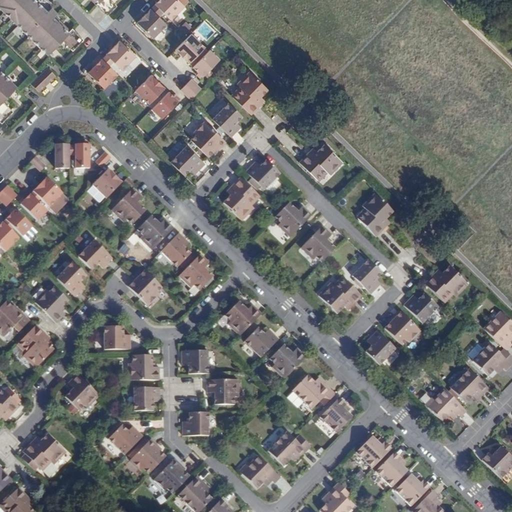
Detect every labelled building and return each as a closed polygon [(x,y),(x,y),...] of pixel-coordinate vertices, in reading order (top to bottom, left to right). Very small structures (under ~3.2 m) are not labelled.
[(0,0),(0,9),(48,56),(62,41),(73,52),(84,40),(72,29),(68,33),(53,18),(57,14),(51,9),(51,5),(51,4),(46,0),(38,0),(36,2),(34,0),(0,0)] [(95,0),(98,2),(95,5),(107,16),(117,6),(110,0),(95,0)] [(177,0),(159,0),(155,5),(163,12),(171,20),(184,7),(177,0)] [(163,12),(155,5),(150,9),(158,17),(163,12)] [(158,17),(150,9),(137,23),(153,39),(166,25),(158,17)] [(189,64),(205,47),(191,34),(188,37),(175,50),(189,64)] [(119,41),(106,55),(114,62),(122,71),(136,57),(119,41)] [(209,50),(192,67),(202,77),(219,60),(209,50)] [(106,55),(101,59),(109,67),(114,62),(106,55)] [(140,61),(136,57),(122,71),(126,75),(140,61)] [(109,67),(101,59),(88,73),(104,89),(118,75),(109,67)] [(47,70),(29,86),(37,95),(56,79),(47,70)] [(0,122),(1,124),(13,112),(3,101),(16,87),(0,71),(0,122)] [(241,89),(233,98),(251,115),(260,106),(256,102),(261,97),(268,90),(249,72),(237,84),(241,89)] [(151,75),(135,91),(149,104),(165,88),(151,75)] [(196,95),(201,89),(191,80),(186,85),(196,95)] [(181,90),(190,100),(191,99),(196,95),(186,85),(181,90)] [(168,92),(151,109),(161,119),(178,102),(168,92)] [(265,101),(261,97),(256,102),(260,106),(264,102),(265,101)] [(228,103),(212,119),(231,137),(236,132),(238,130),(233,126),(236,123),(242,116),(228,103)] [(195,135),(190,140),(208,157),(216,149),(217,151),(221,147),(226,142),(204,121),(193,133),(195,135)] [(69,156),(69,145),(55,145),(55,169),(69,169),(69,156)] [(89,145),(75,145),(75,156),(75,169),(89,169),(89,145)] [(186,145),(170,162),(184,176),(190,169),(193,166),(198,171),(205,164),(186,145)] [(312,157),(308,153),(299,162),(317,180),(326,171),(327,173),(330,176),(342,163),(324,145),(317,152),(312,157)] [(313,148),(312,149),(308,153),(312,157),(317,152),(313,148)] [(95,162),(102,167),(110,155),(103,150),(95,162)] [(45,167),(35,157),(30,162),(32,164),(36,169),(40,172),(45,167)] [(280,174),(266,161),(260,167),(257,170),(252,165),(245,173),(264,191),(280,174)] [(121,183),(122,183),(108,169),(92,186),(106,199),(121,183)] [(326,171),(317,180),(319,182),(327,173),(326,171)] [(62,194),(46,178),(33,192),(41,200),(49,208),(62,194)] [(258,196),(240,178),(231,187),(235,191),(230,196),(223,203),(241,221),(254,209),(251,206),(250,205),(258,196)] [(127,179),(124,182),(130,188),(134,185),(127,179)] [(8,188),(7,186),(4,189),(1,192),(11,201),(17,196),(8,188)] [(235,191),(231,187),(226,192),(230,196),(235,191)] [(139,201),(142,198),(133,189),(130,191),(111,211),(123,223),(126,220),(132,225),(146,211),(140,205),(139,206),(136,204),(139,201)] [(11,201),(1,192),(0,193),(0,200),(6,207),(11,201)] [(38,202),(41,200),(33,192),(30,195),(38,202)] [(38,202),(30,195),(20,205),(37,221),(47,211),(38,202)] [(375,238),(384,229),(380,225),(385,220),(392,213),(374,195),(361,207),(364,210),(366,212),(357,220),(375,238)] [(260,197),(258,196),(250,205),(251,206),(260,197)] [(278,215),(273,219),(279,224),(276,227),(289,239),(310,217),(301,208),(298,211),(295,214),(293,211),(294,210),(288,204),(278,215)] [(15,210),(6,220),(13,228),(23,237),(32,227),(15,210)] [(355,219),(357,220),(366,212),(364,210),(355,219)] [(173,228),(164,219),(161,223),(158,225),(156,223),(157,222),(151,216),(137,230),(142,236),(139,239),(152,251),(173,228)] [(13,228),(6,220),(3,223),(11,231),(13,228)] [(384,229),(389,224),(385,220),(380,225),(384,229)] [(3,223),(0,226),(0,247),(5,253),(19,239),(11,231),(3,223)] [(314,259),(320,264),(324,260),(334,250),(328,244),(327,245),(324,242),(327,239),(330,236),(321,227),(299,250),(312,262),(314,259)] [(186,240),(184,239),(178,233),(160,252),(177,268),(190,254),(184,248),(181,245),(186,240)] [(78,257),(92,271),(98,265),(101,262),(106,266),(113,259),(94,241),(78,257)] [(200,255),(178,277),(191,289),(194,286),(199,291),(213,277),(207,271),(206,272),(203,270),(206,267),(209,264),(200,255)] [(376,280),(382,274),(368,260),(352,276),(370,295),(377,288),(373,283),(376,280)] [(56,279),(75,297),(82,290),(77,286),(80,283),(87,276),(72,263),(56,279)] [(449,267),(442,274),(437,279),(433,276),(424,285),(442,302),(451,294),(453,295),(455,298),(468,285),(449,267)] [(135,277),(133,279),(126,286),(131,290),(148,307),(159,295),(156,293),(161,288),(144,271),(136,279),(135,277)] [(442,274),(438,271),(437,271),(433,276),(437,279),(442,274)] [(343,279),(342,277),(333,286),(335,288),(343,279)] [(352,306),(362,297),(343,279),(335,288),(333,286),(330,283),(318,296),(337,314),(344,307),(349,302),(352,306)] [(191,289),(188,291),(194,296),(199,291),(194,286),(191,289)] [(34,303),(46,315),(56,324),(65,315),(62,312),(59,309),(61,306),(63,307),(68,302),(54,287),(49,293),(46,290),(34,303)] [(410,299),(408,301),(403,306),(422,324),(438,308),(424,294),(418,300),(415,303),(410,299)] [(442,302),(444,304),(453,295),(451,294),(442,302)] [(6,302),(0,307),(0,334),(3,337),(13,327),(19,332),(29,321),(24,316),(16,308),(14,309),(6,302)] [(227,324),(239,337),(261,314),(252,305),(249,309),(246,311),(243,309),(244,308),(238,302),(224,316),(230,322),(227,324)] [(348,311),(352,306),(349,302),(344,307),(348,311)] [(384,329),(402,346),(406,341),(409,343),(420,332),(398,311),(393,316),(390,319),(392,321),(384,329)] [(511,323),(501,313),(484,330),(501,347),(506,351),(511,345),(509,343),(511,340),(507,337),(510,334),(511,332),(511,323)] [(45,335),(36,326),(18,344),(27,352),(22,357),(35,369),(53,350),(46,343),(41,338),(45,335)] [(123,340),(123,336),(123,327),(103,327),(104,350),(130,350),(130,340),(123,340)] [(260,358),(278,340),(271,333),(267,337),(264,334),(257,328),(244,342),(260,358)] [(365,353),(379,367),(395,350),(377,332),(370,339),(374,343),(371,347),(365,353)] [(50,339),(45,335),(41,338),(46,343),(50,339)] [(505,372),(511,365),(497,351),(489,344),(479,355),(472,362),(488,377),(494,371),(497,368),(500,371),(503,369),(505,372)] [(284,380),(306,358),(296,349),(293,352),(290,355),(288,352),(289,351),(283,345),(269,360),(274,365),(272,368),(284,380)] [(511,357),(506,351),(501,347),(497,351),(511,365),(511,364),(511,357)] [(203,375),(208,374),(208,351),(181,352),(181,362),(188,362),(188,366),(188,375),(203,375)] [(472,362),(479,355),(476,353),(470,359),(472,362)] [(128,381),(159,381),(159,375),(159,368),(155,368),(151,368),(151,364),(152,364),(152,356),(132,356),(132,364),(128,364),(128,381)] [(475,394),(480,398),(488,389),(468,370),(449,389),(465,404),(473,396),(475,394)] [(87,408),(99,396),(92,389),(77,375),(68,384),(71,387),(74,390),(71,392),(70,391),(64,397),(79,411),(84,406),(87,408)] [(318,403),(330,390),(322,382),(318,386),(314,382),(307,376),(292,391),(311,410),(318,403)] [(318,378),(314,382),(318,386),(322,382),(318,378)] [(215,398),(214,398),(214,406),(234,406),(234,398),(238,398),(237,381),(206,381),(206,394),(211,394),(215,394),(215,398)] [(0,414),(4,410),(8,414),(17,405),(13,402),(19,396),(7,385),(2,391),(0,388),(0,414)] [(159,398),(159,396),(159,388),(133,389),(133,412),(153,411),(153,403),(153,398),(159,398)] [(323,407),(335,395),(330,390),(318,403),(323,407)] [(460,418),(466,412),(444,391),(434,401),(427,408),(443,423),(449,417),(452,414),(455,417),(457,415),(460,418)] [(344,410),(348,407),(338,398),(319,418),(336,434),(352,417),(347,413),(344,410)] [(427,408),(434,401),(431,399),(424,406),(427,408)] [(4,410),(0,414),(0,416),(3,419),(8,414),(4,410)] [(208,436),(208,413),(203,413),(188,413),(188,422),(188,426),(182,426),(182,436),(208,436)] [(108,439),(125,455),(143,436),(136,429),(132,434),(128,431),(122,425),(108,439)] [(29,440),(20,450),(23,453),(19,457),(30,467),(34,464),(38,467),(46,459),(51,463),(63,450),(45,432),(37,439),(33,444),(29,440)] [(306,452),(293,440),(286,432),(267,452),(283,467),(290,460),(294,456),(298,460),(306,452)] [(37,439),(34,435),(29,440),(33,444),(37,439)] [(310,447),(298,435),(293,440),(306,452),(310,447)] [(372,469),(391,449),(382,441),(379,444),(376,441),(371,437),(355,453),(372,469)] [(145,468),(150,473),(167,456),(159,448),(161,446),(152,438),(131,459),(143,470),(145,468)] [(496,458),(493,455),(484,464),(504,483),(511,474),(511,459),(503,451),(499,455),(496,458)] [(375,472),(391,488),(407,472),(402,467),(400,465),(403,461),(394,452),(375,472)] [(294,464),(298,460),(294,456),(290,460),(294,464)] [(267,481),(270,485),(273,483),(275,485),(281,479),(259,458),(249,469),(242,476),(258,491),(264,484),(267,481)] [(54,466),(51,463),(46,459),(38,467),(45,475),(54,466)] [(167,489),(172,494),(189,477),(181,469),(183,467),(174,459),(168,465),(166,464),(162,468),(164,470),(160,473),(158,472),(154,476),(156,478),(153,480),(165,492),(167,489)] [(242,476),(249,469),(246,466),(240,473),(242,476)] [(0,491),(13,480),(4,471),(0,475),(0,474),(0,491)] [(394,491),(411,507),(430,487),(421,479),(417,482),(415,479),(410,475),(394,491)] [(177,496),(193,511),(199,511),(212,500),(205,493),(201,489),(205,485),(197,476),(177,496)] [(348,493),(338,483),(333,488),(346,500),(350,496),(348,493)] [(36,511),(38,511),(31,504),(26,498),(30,495),(22,485),(3,502),(11,511),(10,511),(36,511)] [(209,489),(205,485),(201,489),(205,493),(209,489)] [(346,500),(333,488),(325,496),(329,501),(326,504),(319,511),(348,511),(353,507),(346,500)] [(411,511),(442,511),(438,507),(435,505),(438,501),(436,499),(439,496),(433,490),(412,511),(411,511)] [(26,498),(31,504),(35,500),(30,495),(26,498)] [(329,501),(325,496),(321,500),(326,504),(329,501)] [(208,511),(226,511),(230,509),(221,500),(208,511)] [(10,511),(11,511),(3,502),(1,504),(0,505),(0,511),(10,511)]
